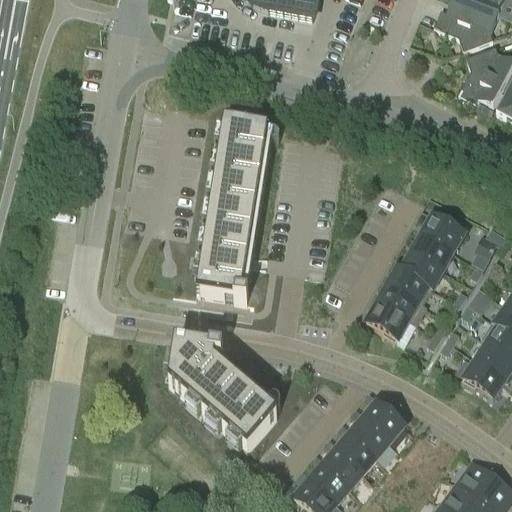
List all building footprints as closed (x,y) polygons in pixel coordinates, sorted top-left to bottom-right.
[(239,0),(250,10),(268,17),(313,25),(317,0),(239,0)] [(453,0),(452,5),(498,23),(506,0),(453,0)] [(490,42),(498,23),(452,5),(439,36),(434,33),(433,36),(458,45),(462,58),(492,48),(490,42)] [(511,68),(497,60),(495,55),(465,66),(470,79),(457,103),(459,104),(462,98),(493,114),(511,77),(511,68)] [(511,88),(495,121),(511,130),(511,88)] [(224,129),(196,308),(241,315),(268,136),(224,129)] [(421,243),(452,260),(463,241),(432,223),(421,243)] [(452,260),(421,243),(411,261),(442,278),(448,267),(452,260)] [(442,278),(411,261),(401,277),(432,295),(442,278)] [(495,269),(489,279),(496,283),(502,273),(495,269)] [(476,288),(482,278),(476,273),(469,284),(476,288)] [(397,275),(387,293),(422,313),(432,295),(401,277),(397,275)] [(489,293),(495,283),(489,279),(482,289),(489,293)] [(422,313),(387,293),(381,303),(376,312),(407,330),(416,335),(421,325),(426,315),(422,313)] [(511,297),(509,302),(502,312),(511,319),(511,297)] [(453,309),(460,313),(467,303),(460,299),(453,309)] [(454,323),(460,313),(453,309),(447,319),(454,323)] [(376,312),(366,331),(383,341),(381,344),(395,352),(407,330),(376,312)] [(511,343),(511,319),(502,312),(502,313),(506,316),(495,331),(495,332),(511,343)] [(473,318),(467,314),(460,324),(467,329),(473,318)] [(487,351),(511,368),(511,343),(495,332),(494,333),(498,335),(487,351)] [(439,333),(432,343),(439,347),(445,337),(439,333)] [(446,348),(452,352),(459,342),(452,338),(446,348)] [(433,357),(439,347),(432,343),(426,353),(433,357)] [(452,352),(446,348),(439,358),(446,362),(452,352)] [(175,351),(169,392),(248,460),(278,426),(215,372),(217,357),(175,351)] [(511,378),(511,368),(487,351),(475,368),(505,388),(510,381),(511,378)] [(505,388),(475,368),(461,390),(474,399),(476,396),(492,407),(505,388)] [(363,408),(371,415),(377,408),(369,401),(363,408)] [(361,428),(388,451),(403,435),(386,419),(388,417),(378,409),(361,428)] [(350,424),(357,430),(363,423),(356,417),(350,424)] [(348,443),(375,466),(388,451),(361,428),(348,443)] [(337,439),(344,445),(350,438),(343,432),(337,439)] [(334,458),(361,481),(375,466),(348,443),(334,458)] [(323,454),(330,460),(336,454),(329,447),(323,454)] [(361,481),(334,458),(320,473),(347,496),(361,481)] [(310,469),(317,476),(323,469),(316,463),(310,469)] [(457,493),(482,511),(506,511),(511,505),(511,501),(473,472),(457,493)] [(307,488),(334,511),(347,496),(320,473),(307,488)] [(296,485),(303,491),(309,484),(302,478),(296,485)] [(293,503),(303,511),(333,511),(334,511),(307,488),(293,503)] [(442,511),(482,511),(457,493),(442,511)]
